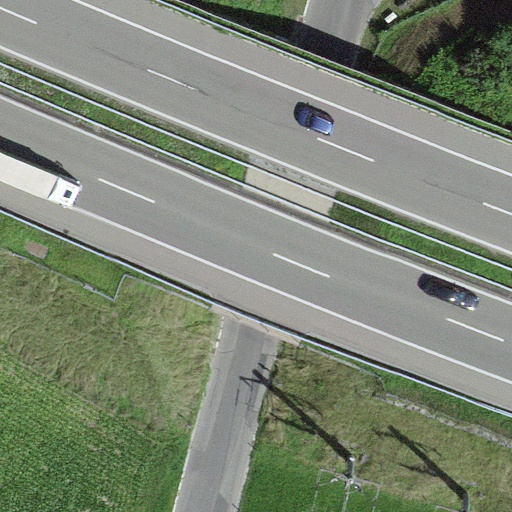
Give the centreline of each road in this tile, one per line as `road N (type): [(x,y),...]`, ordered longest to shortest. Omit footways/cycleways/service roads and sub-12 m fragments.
road 1 (motorway): [(511,213),(0,6)]
road 2 (motorway): [(0,140),(511,346)]
road 3 (residential): [(338,0),(210,511)]
